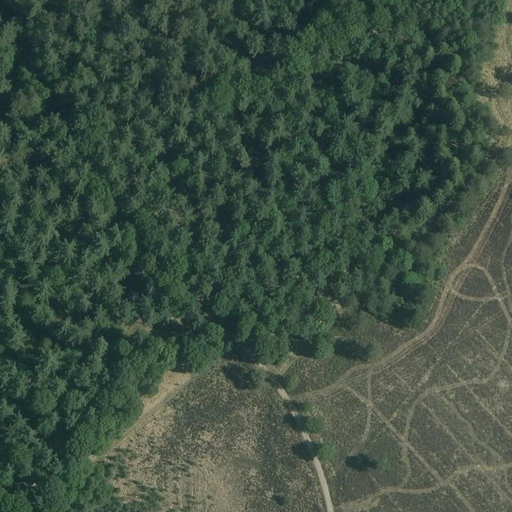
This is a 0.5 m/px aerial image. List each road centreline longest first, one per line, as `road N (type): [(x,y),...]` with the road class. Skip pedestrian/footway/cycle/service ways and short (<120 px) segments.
road 1 (track): [(329,511),(305,433),(281,389),(180,295),(113,209),(58,119),(4,0)]
road 2 (track): [(58,119),(228,87),(285,65),(361,0)]
